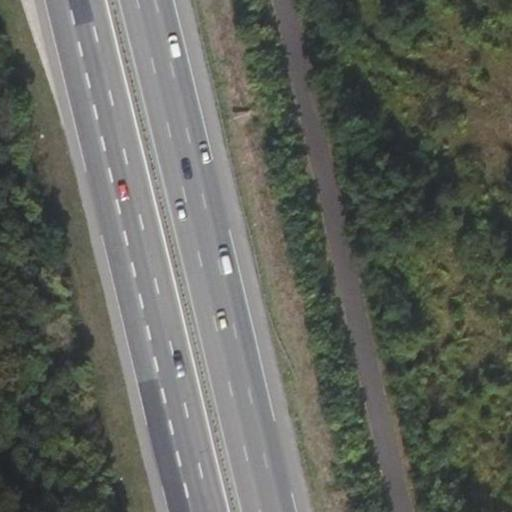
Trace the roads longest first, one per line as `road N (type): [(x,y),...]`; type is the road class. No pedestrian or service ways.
road 1 (motorway): [(271,511),(146,0)]
road 2 (motorway): [(80,0),(205,511)]
road 3 (track): [(411,511),(292,0)]
